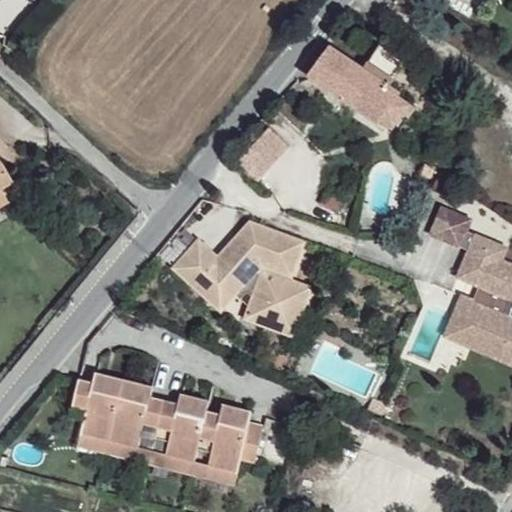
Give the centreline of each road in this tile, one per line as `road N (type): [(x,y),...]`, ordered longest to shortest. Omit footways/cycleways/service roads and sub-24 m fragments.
road 1 (residential): [(169,215),(349,0)]
road 2 (residential): [(0,427),(169,215)]
road 3 (unclassified): [(0,62),(169,215)]
road 4 (unknown): [(98,304),(312,370)]
